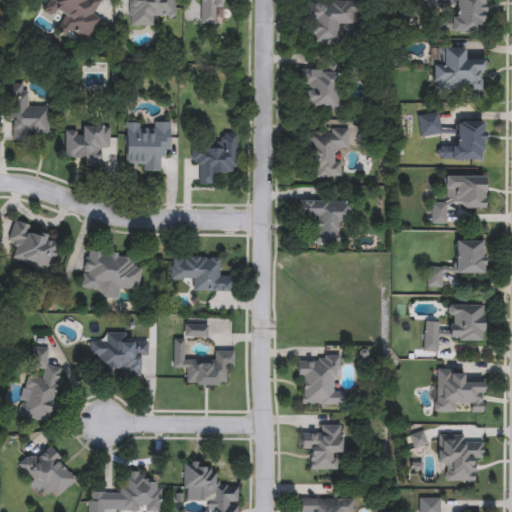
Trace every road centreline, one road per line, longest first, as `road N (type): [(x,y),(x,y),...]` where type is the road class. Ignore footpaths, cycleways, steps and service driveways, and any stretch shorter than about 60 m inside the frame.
road 1 (residential): [(263,0),(270,511)]
road 2 (residential): [(268,221),(142,221),(0,181)]
road 3 (residential): [(269,428),(110,424)]
